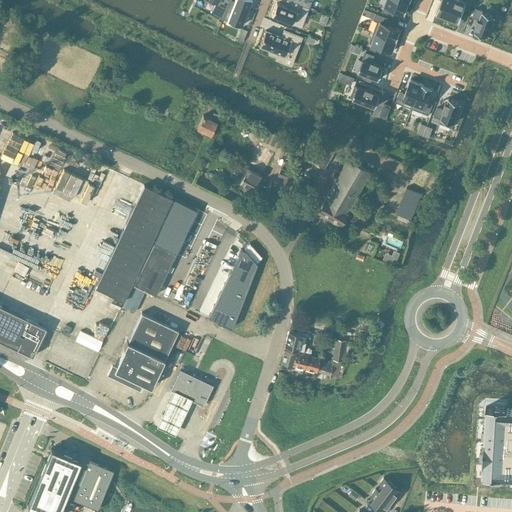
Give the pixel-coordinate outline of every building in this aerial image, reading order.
[(229,0),(226,7),(222,18),(225,19),(225,18),(237,23),(241,25),(245,16),(248,9),(251,0),(234,0),(234,1),(232,0),(229,0)] [(403,0),(385,0),(382,11),(388,13),(390,8),(404,13),(409,2),(403,0)] [(440,0),(436,13),(447,17),(453,0),(440,0)] [(453,0),(447,17),(458,21),(464,7),(469,9),(472,3),(463,0),(453,0)] [(303,14),(305,14),(308,7),(292,1),(289,7),(282,5),(276,2),(271,14),(299,25),(303,14)] [(476,8),(472,16),(478,18),(475,25),(477,26),(475,31),(487,36),(489,30),(491,30),(494,22),(492,21),(495,15),(476,8)] [(376,12),(373,19),(378,20),(374,31),(396,40),(401,29),(386,23),(388,17),(376,12)] [(265,30),(259,46),(270,50),(269,53),(276,56),(277,53),(285,56),(289,45),(297,48),(302,36),(284,29),(281,36),(265,30)] [(374,31),(369,42),(372,42),(369,48),(375,51),(378,45),(392,51),(396,40),(374,31)] [(365,52),(358,71),(364,73),(363,77),(371,80),(372,76),(378,79),(380,76),(382,77),(384,70),(382,69),(383,67),(378,65),(379,63),(372,60),(374,55),(365,52)] [(399,91),(395,101),(412,108),(422,83),(411,79),(405,93),(399,91)] [(422,83),(412,108),(428,114),(433,103),(427,101),(433,87),(430,86),(431,84),(426,82),(425,84),(422,83)] [(355,85),(350,97),(359,100),(358,102),(366,105),(367,103),(375,106),(380,94),(373,91),(373,90),(366,87),(365,89),(355,85)] [(437,107),(434,115),(441,118),(439,122),(451,127),(455,116),(457,117),(460,109),(458,108),(461,102),(449,97),(447,102),(445,102),(442,109),(437,107)] [(197,127),(211,134),(217,121),(220,114),(214,112),(211,118),(203,114),(202,117),(197,127)] [(262,140),(293,153),(297,144),(266,131),(262,140)] [(334,150),(320,141),(310,159),(324,167),(334,150)] [(273,150),(259,143),(248,163),(248,164),(263,172),(273,150)] [(318,210),(340,223),(370,171),(348,158),(318,210)] [(240,182),(255,190),(263,175),(248,167),(248,168),(242,164),(236,176),(242,179),(240,182)] [(281,182),(289,185),(293,173),(280,168),(278,176),(283,178),(281,182)] [(95,286),(123,299),(172,197),(144,184),(95,286)] [(421,193),(407,187),(396,212),(410,219),(421,193)] [(174,198),(169,209),(189,218),(191,220),(196,209),(174,198)] [(169,209),(163,219),(185,230),(186,230),(191,220),(189,218),(169,209)] [(163,219),(158,230),(181,241),(186,230),(185,230),(163,219)] [(158,230),(153,241),(176,252),(181,241),(158,230)] [(153,241),(133,283),(153,293),(155,294),(176,252),(153,241)] [(241,247),(234,261),(253,271),(257,262),(249,253),(245,249),(241,247)] [(229,271),(229,272),(249,282),(253,271),(234,261),(229,271)] [(229,272),(224,283),(226,284),(245,293),(249,282),(229,272)] [(220,291),(219,294),(239,304),(240,304),(245,293),(226,284),(224,283),(220,291)] [(219,294),(213,305),(225,310),(236,316),(240,304),(239,304),(219,294)] [(0,339),(32,355),(45,327),(0,305),(0,339)] [(213,305),(208,315),(212,317),(232,327),(236,316),(225,310),(213,305)] [(107,371),(139,386),(141,382),(151,386),(178,329),(141,312),(128,340),(127,340),(123,347),(124,348),(116,363),(112,361),(107,371)] [(288,331),(285,346),(297,349),(297,350),(304,352),(308,335),(309,336),(290,331),(288,331)] [(335,338),(332,359),(343,361),(346,339),(335,338)] [(291,364),(294,353),(284,351),(282,361),(291,364)] [(291,364),(304,367),(307,355),(294,352),(294,353),(291,364)] [(316,370),(319,357),(314,356),(307,355),(304,367),(316,370)] [(319,357),(316,370),(330,374),(330,373),(338,375),(340,363),(333,361),(319,357)] [(199,403),(203,405),(213,384),(208,382),(180,368),(170,388),(170,389),(174,391),(192,400),(199,403)] [(174,391),(156,429),(174,437),(192,400),(174,391)] [(482,474),(491,475),(491,473),(501,474),(501,476),(503,476),(503,475),(504,475),(511,476),(511,475),(511,407),(507,407),(505,407),(505,409),(495,408),(495,406),(486,406),(485,425),(487,425),(487,434),(485,434),(484,440),(483,447),(485,447),(485,455),(483,455),(482,462),(483,462),(482,473),(482,474)] [(28,504),(48,511),(58,511),(66,494),(97,507),(113,468),(89,458),(87,462),(51,447),(28,504)] [(367,499),(383,511),(385,511),(390,506),(389,505),(395,496),(397,497),(402,490),(384,476),(379,483),(383,486),(380,491),(376,487),(371,494),(375,497),(372,502),(367,499)]
